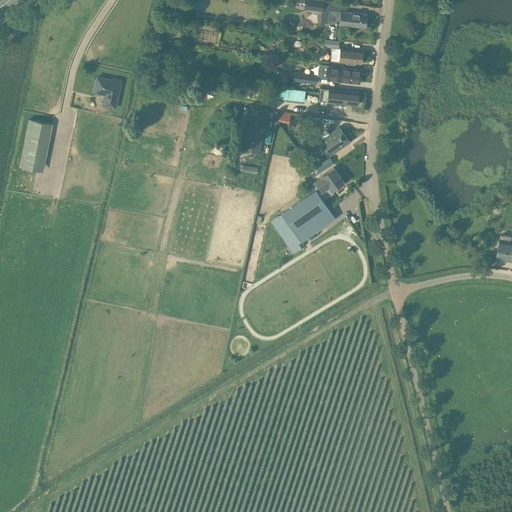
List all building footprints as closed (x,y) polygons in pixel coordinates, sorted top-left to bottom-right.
[(296,0),(296,2),(304,3),(304,9),(323,11),(324,0),(323,0),(296,0)] [(341,11),(329,9),(327,22),(339,24),(365,27),(366,14),(341,11)] [(262,22),(261,26),(263,29),(266,30),(270,28),(271,25),(269,21),(265,20),(262,22)] [(323,46),(323,47),(331,47),(338,48),(339,47),(339,40),(324,38),(323,46)] [(150,41),(148,54),(155,55),(156,52),(159,52),(160,46),(156,45),(157,42),(150,41)] [(338,48),(337,61),(346,61),(346,63),(355,64),(355,62),(361,63),(363,50),(339,47),(338,48)] [(326,79),(341,81),(359,83),(361,69),(343,67),(343,63),(328,62),(326,79)] [(198,65),(187,63),(186,71),(197,72),(198,65)] [(318,74),(295,71),(293,80),(316,84),(318,74)] [(120,82),(97,77),(93,92),(105,94),(102,105),(115,108),(120,82)] [(320,87),(319,101),(357,105),(358,92),(320,87)] [(244,113),(242,128),(246,128),(242,150),(260,153),(266,116),(267,116),(268,111),(245,107),(244,113)] [(291,112),(280,110),(278,121),(289,123),(291,112)] [(52,124),(28,119),(19,166),(37,170),(44,133),(50,135),(52,124)] [(349,142),(338,127),(318,141),(328,156),(349,142)] [(313,160),(309,163),(316,174),(331,164),(328,160),(318,167),(313,160)] [(315,189),(271,220),(293,253),(304,245),(301,241),(335,217),(318,193),(328,186),(331,190),(344,182),(333,167),(321,176),(311,183),(315,189)] [(497,259),(511,261),(511,239),(511,240),(511,236),(501,234),(497,259)]
